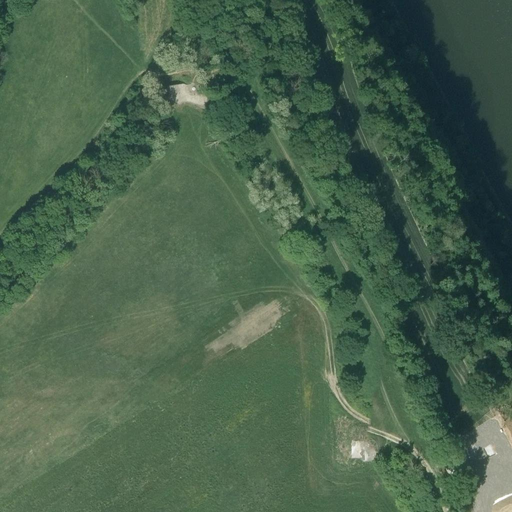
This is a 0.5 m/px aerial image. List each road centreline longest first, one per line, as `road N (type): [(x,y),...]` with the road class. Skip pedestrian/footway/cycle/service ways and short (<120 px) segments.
road 1 (track): [(379,0),(511,238)]
road 2 (track): [(429,451),(336,411),(319,375),(312,314),(296,298)]
